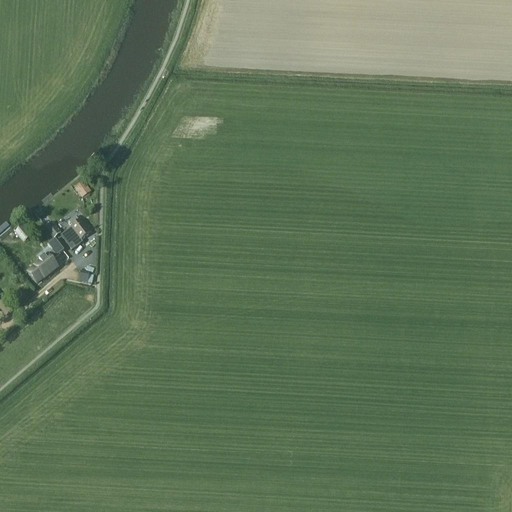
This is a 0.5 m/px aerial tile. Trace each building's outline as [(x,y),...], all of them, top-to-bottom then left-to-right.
[(91,194),(84,183),(75,189),(81,199),(91,194)] [(81,245),(79,242),(91,233),(82,220),(80,222),(77,218),(75,218),(69,223),(68,225),(71,228),(69,229),(70,230),(65,233),(66,235),(61,239),(71,252),(81,245)] [(52,223),(45,228),(53,239),(60,234),(52,223)] [(23,227),(15,234),(23,244),(32,235),(26,228),(25,229),(23,227)] [(56,258),(64,252),(55,240),(47,247),(51,252),(56,258)] [(34,267),(28,272),(36,282),(42,277),(43,278),(57,268),(52,261),(56,258),(51,252),(47,255),(45,257),(44,256),(39,261),(33,266),(34,267)]
